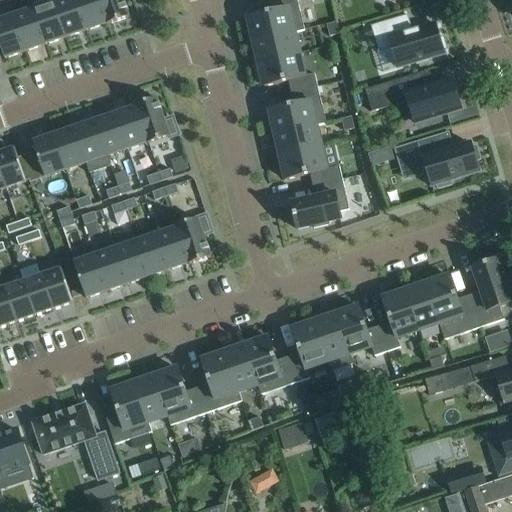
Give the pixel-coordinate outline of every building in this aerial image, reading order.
[(53,0),(54,1),(66,37),(87,30),(76,0),(53,0)] [(76,0),(87,30),(107,24),(98,0),(76,0)] [(98,0),(107,24),(107,25),(129,17),(123,0),(98,0)] [(253,39),(254,41),(295,32),(295,33),(304,31),(297,0),(269,0),(270,0),(272,12),(248,18),(250,27),(249,28),(252,39),(253,39)] [(66,37),(54,1),(34,8),(46,44),(66,37)] [(13,15),(14,15),(11,5),(0,9),(0,44),(5,58),(26,51),(13,15)] [(34,8),(14,15),(13,15),(26,51),(46,44),(34,8)] [(408,15),(371,26),(379,51),(392,47),(398,67),(444,53),(443,50),(447,49),(443,37),(439,38),(435,24),(412,30),(408,15)] [(337,22),(327,25),(330,37),(340,34),(337,22)] [(295,33),(295,32),(254,41),(254,44),(253,44),(255,53),(256,53),(259,63),(300,53),(295,33)] [(305,76),(300,53),(259,63),(259,66),(258,66),(260,78),(262,77),(264,87),(288,81),(291,93),(318,87),(315,74),(305,76)] [(461,110),(452,80),(425,88),(421,73),(365,90),(372,112),(408,101),(415,124),(461,110)] [(275,132),(275,135),(316,125),(316,126),(326,124),(318,87),(291,93),(294,105),(270,111),(272,120),(271,121),(273,132),(275,132)] [(135,107),(147,143),(148,144),(178,134),(172,119),(165,121),(157,98),(135,106),(135,107)] [(147,143),(135,107),(115,114),(127,150),(147,143)] [(127,150),(115,114),(95,121),(107,157),(108,156),(127,150)] [(355,129),(352,117),(342,119),(345,131),(355,129)] [(107,157),(95,121),(74,128),(87,164),(86,164),(89,173),(112,166),(108,156),(107,157)] [(280,154),(321,145),(316,126),(316,125),(275,135),(276,137),(275,137),(277,146),(278,146),(280,154)] [(87,164),(74,128),(54,135),(66,171),(86,164),(87,164)] [(66,171),(54,135),(33,142),(45,178),(66,171)] [(437,136),(395,149),(402,170),(425,163),(432,187),(437,185),(438,189),(452,185),(450,181),(480,172),(476,161),(480,160),(476,146),(472,147),(471,143),(442,152),(437,136)] [(313,186),(342,179),(339,166),(327,169),(321,145),(280,154),(281,159),(280,159),(282,171),(284,170),(286,180),(310,174),(313,186)] [(14,149),(0,154),(0,170),(6,188),(25,181),(14,149)] [(184,157),(172,161),(176,172),(188,168),(184,157)] [(170,169),(159,173),(162,181),(173,177),(170,169)] [(159,173),(147,177),(150,185),(162,181),(159,173)] [(349,209),(342,179),(313,186),(316,199),(291,204),(292,209),(289,209),(292,222),(295,221),(297,229),(312,226),(313,229),(328,225),(328,222),(342,219),(340,212),(349,209)] [(130,183),(118,187),(121,195),(132,191),(130,183)] [(176,185),(164,189),(167,197),(178,193),(176,185)] [(118,187),(106,191),(109,199),(121,195),(118,187)] [(164,189),(153,193),(155,201),(167,197),(164,189)] [(89,197),(77,201),(80,209),(92,205),(89,197)] [(135,199),(123,202),(126,211),(138,207),(135,199)] [(123,202),(112,206),(115,214),(126,211),(123,202)] [(70,207),(57,212),(60,220),(72,216),(71,212),(70,207)] [(95,212),(82,217),(85,225),(97,220),(95,212)] [(72,216),(60,220),(63,229),(75,225),(74,219),(72,216)] [(177,228),(189,264),(189,265),(211,257),(203,234),(211,232),(206,216),(176,226),(177,228)] [(28,219),(18,222),(20,230),(31,227),(28,219)] [(17,222),(7,226),(10,234),(20,230),(17,222)] [(189,264),(177,228),(156,234),(169,270),(189,264)] [(38,231),(28,234),(30,242),(41,239),(38,231)] [(112,239),(115,248),(128,284),(148,277),(136,241),(137,241),(134,231),(112,239)] [(28,234),(17,238),(20,246),(30,242),(28,234)] [(156,234),(137,241),(136,241),(148,277),(169,270),(156,234)] [(128,284),(115,248),(95,255),(107,291),(128,284)] [(107,291),(95,255),(74,262),(86,298),(107,291)] [(503,274),(498,259),(490,262),(489,259),(477,263),(478,266),(473,268),(482,291),(470,295),(481,328),(504,320),(500,307),(511,303),(511,301),(508,289),(511,288),(506,273),(503,274)] [(61,270),(42,277),(53,309),(72,302),(61,270)] [(429,283),(427,284),(440,324),(439,324),(445,340),(481,328),(470,295),(458,299),(450,276),(441,279),(440,278),(429,282),(429,283)] [(42,277),(24,283),(35,315),(53,310),(42,277)] [(24,283),(6,289),(17,321),(35,315),(24,283)] [(4,284),(0,285),(0,327),(17,322),(4,284)] [(408,289),(408,290),(406,291),(419,331),(439,324),(440,324),(427,284),(417,287),(416,286),(408,289)] [(419,331),(406,291),(403,292),(403,290),(391,294),(392,296),(382,299),(390,322),(379,326),(388,352),(401,348),(398,338),(419,331)] [(367,330),(359,307),(350,310),(350,309),(338,312),(339,314),(336,315),(350,355),(350,354),(372,347),(375,357),(388,352),(379,326),(367,330)] [(318,321),(315,322),(329,362),(328,362),(331,372),(354,364),(350,354),(350,355),(336,315),(326,318),(326,317),(317,320),(318,321)] [(300,353),(288,357),(297,383),(310,379),(307,369),(328,362),(329,362),(315,322),(312,323),(312,321),(301,325),(301,327),(292,330),(300,353)] [(248,345),(246,346),(259,386),(262,395),(297,383),(288,357),(277,361),(269,338),(259,341),(259,339),(248,343),(248,345)] [(259,386),(246,346),(235,349),(235,348),(227,350),(227,352),(224,353),(238,393),(239,392),(259,386)] [(209,384),(198,388),(207,414),(243,402),(239,392),(238,393),(224,353),(222,354),(222,352),(210,356),(211,357),(201,361),(209,384)] [(445,367),(441,357),(430,361),(433,371),(445,367)] [(511,370),(510,371),(507,357),(471,367),(476,382),(496,376),(504,404),(511,401),(511,370)] [(158,376),(155,376),(169,416),(172,426),(207,414),(198,388),(186,392),(178,369),(169,372),(169,370),(157,374),(158,376)] [(169,416),(155,376),(145,380),(145,379),(136,381),(137,383),(134,384),(148,424),(149,423),(169,416)] [(148,424),(134,384),(132,384),(131,383),(120,387),(120,388),(111,391),(119,415),(107,419),(115,445),(152,433),(149,423),(148,424)] [(353,393),(349,383),(338,388),(342,397),(353,393)] [(85,406),(33,424),(45,457),(86,444),(99,483),(119,476),(106,437),(97,440),(85,406)] [(511,423),(497,427),(507,461),(511,459),(511,415),(509,416),(511,423)] [(264,427),(260,418),(248,422),(252,432),(264,427)] [(285,451),(309,443),(302,423),(278,431),(285,451)] [(0,473),(27,465),(15,431),(0,435),(0,473)] [(174,468),(170,457),(160,460),(165,472),(174,468)] [(481,467),(446,478),(451,493),(486,482),(481,467)] [(511,476),(478,488),(465,492),(471,511),(485,511),(484,506),(511,497),(511,476)] [(155,486),(160,494),(168,489),(163,481),(155,486)]
